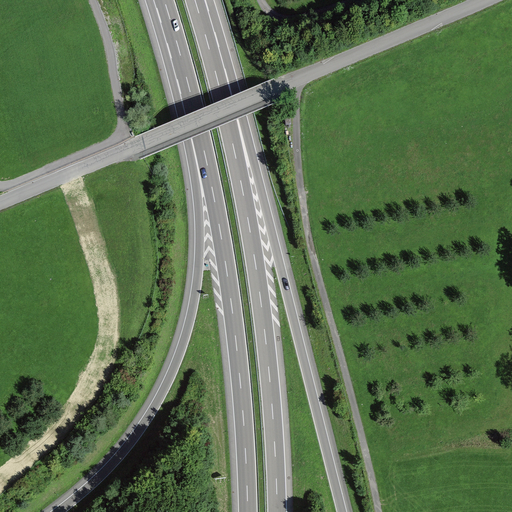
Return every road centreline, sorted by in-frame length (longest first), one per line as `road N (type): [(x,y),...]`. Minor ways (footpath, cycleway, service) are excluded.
road 1 (motorway): [(343,511),(281,267),(199,12)]
road 2 (motorway): [(277,511),(256,265),(199,12)]
road 3 (motorway): [(189,91),(198,246),(179,351),(124,449),(56,511)]
road 4 (motorway): [(189,91),(232,312),(247,511)]
road 5 (unclassified): [(0,204),(271,91)]
road 6 (unclassified): [(488,0),(271,91)]
road 7 (unknown): [(69,174),(55,123),(99,102),(114,63),(98,0)]
